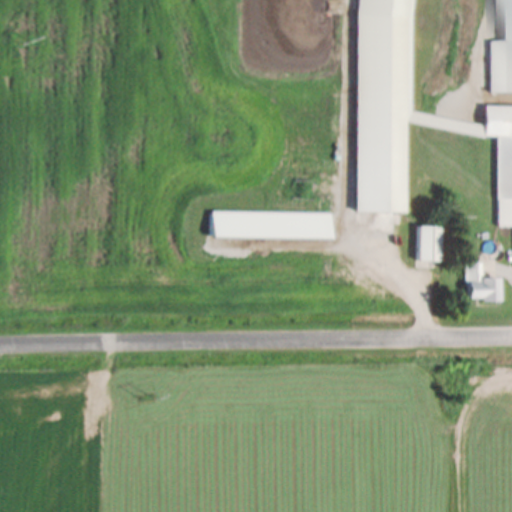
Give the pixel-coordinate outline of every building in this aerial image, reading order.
[(511,0),(503,0),(504,44),(490,44),(490,95),(511,95),(511,0)] [(504,273),(511,273),(511,109),(486,109),(486,124),(465,132),(503,146),(504,273)] [(214,241),(334,242),(334,215),(214,215),(214,241)] [(442,264),(443,229),(416,229),(416,263),(442,264)] [(503,305),(502,281),(483,281),(483,266),(466,266),(466,301),(483,300),(483,305),(503,305)]
